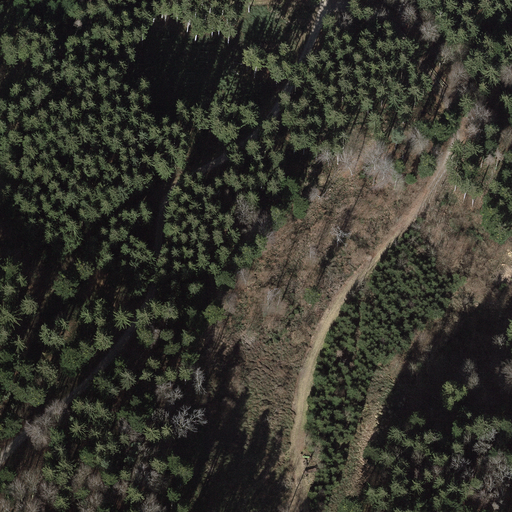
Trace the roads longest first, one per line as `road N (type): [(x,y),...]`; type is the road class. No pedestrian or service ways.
road 1 (track): [(302,508),(294,445),(320,338),(348,287),(406,222),(457,142),(427,73),(387,31),(356,10),(327,4)]
road 2 (track): [(328,0),(281,110),(237,156),(171,198),(150,308),(71,407),(31,430),(0,466)]
